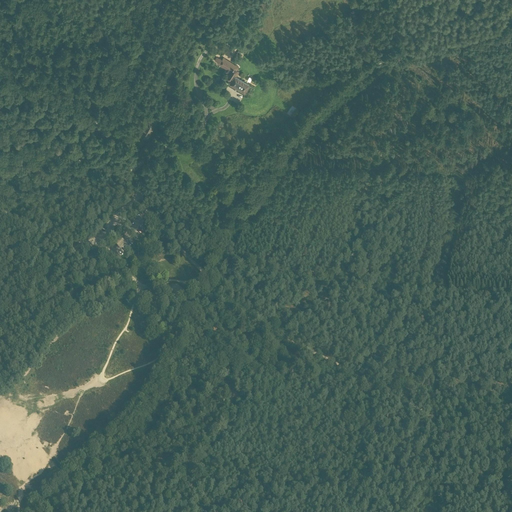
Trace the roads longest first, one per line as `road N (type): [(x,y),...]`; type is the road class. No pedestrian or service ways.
road 1 (unknown): [(502,31),(386,68),(331,111),(209,280),(190,332),(191,358),(59,511)]
road 2 (track): [(32,511),(152,391),(199,290)]
road 3 (track): [(511,472),(415,405),(289,339)]
road 4 (track): [(186,480),(289,339)]
